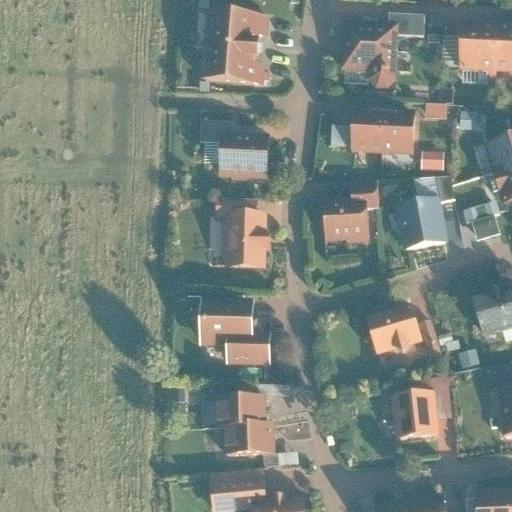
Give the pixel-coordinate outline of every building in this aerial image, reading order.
[(267,41),(268,20),(203,15),(198,86),(263,90),(264,69),(256,69),(257,41),(267,41)] [(385,28),(341,26),(338,76),(367,78),(366,86),(373,94),(386,94),(395,87),(396,40),(421,41),(422,20),(386,17),(385,28)] [(497,28),(460,26),(457,76),(486,77),(485,85),(494,84),(494,78),(497,28)] [(511,29),(497,28),(494,78),(511,79),(511,29)] [(381,160),(383,116),(351,114),(347,158),(381,160)] [(413,161),(415,117),(383,116),(381,160),(413,161)] [(197,148),(217,149),(218,138),(230,138),(230,127),(198,126),(197,148)] [(268,139),(230,138),(218,138),(217,149),(216,182),(267,185),(268,139)] [(511,142),(484,150),(491,177),(511,170),(511,142)] [(447,173),(449,155),(427,153),(425,170),(447,173)] [(511,170),(491,177),(495,190),(511,184),(511,170)] [(453,205),(448,181),(436,184),(440,208),(453,205)] [(511,208),(511,184),(495,190),(501,211),(511,208)] [(378,213),(378,186),(347,187),(348,205),(321,205),(322,247),(345,247),(345,249),(367,248),(366,213),(378,213)] [(446,248),(438,204),(393,213),(401,257),(446,248)] [(214,225),(223,225),(223,219),(254,219),(255,206),(214,206),(214,225)] [(222,274),(262,275),(264,219),(254,219),(223,219),(223,225),(222,274)] [(511,292),(471,304),(481,344),(511,335),(511,292)] [(223,368),(269,368),(269,339),(255,340),(255,325),(248,325),(249,306),(231,305),(231,297),(203,296),(203,305),(199,305),(199,352),(223,353),(223,368)] [(421,348),(410,312),(364,325),(375,362),(421,348)] [(441,362),(430,325),(417,329),(428,366),(441,362)] [(390,402),(394,446),(438,441),(436,425),(451,424),(447,382),(420,385),(422,400),(390,402)] [(511,392),(497,394),(502,442),(511,440),(511,392)] [(263,432),(262,403),(212,404),(213,433),(221,433),(263,432)] [(263,432),(221,433),(221,463),(272,462),(272,431),(263,432)] [(211,511),(249,511),(249,509),(263,507),(260,476),(209,479),(211,511)] [(509,511),(509,495),(476,495),(477,511),(509,511)] [(442,511),(442,501),(407,505),(407,511),(442,511)] [(302,511),(302,503),(263,507),(249,509),(249,511),(302,511)]
